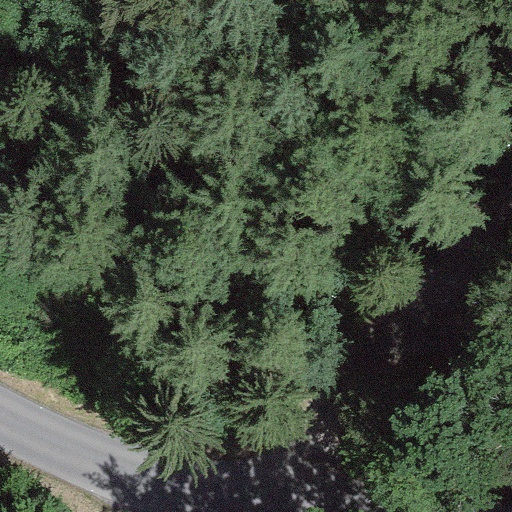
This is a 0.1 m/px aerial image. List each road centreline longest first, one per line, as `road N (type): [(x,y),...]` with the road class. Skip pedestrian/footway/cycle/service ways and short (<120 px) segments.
road 1 (track): [(277,505),(511,203)]
road 2 (unclassified): [(0,413),(82,459),(162,485),(338,511)]
